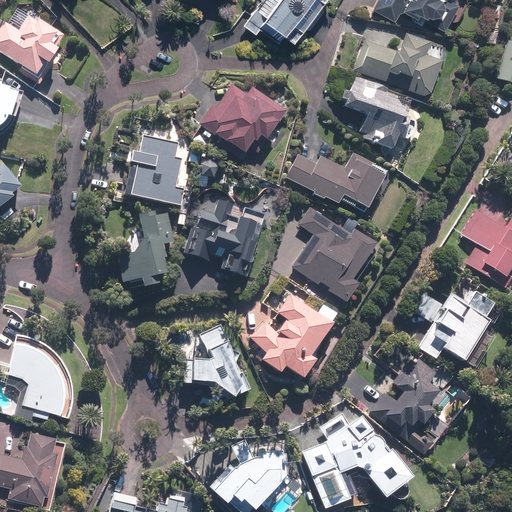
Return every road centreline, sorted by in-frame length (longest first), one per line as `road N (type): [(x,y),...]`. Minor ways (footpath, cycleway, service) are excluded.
road 1 (residential): [(148,430),(270,421),(332,388),(492,134)]
road 2 (residential): [(49,282),(62,249),(73,157),(102,98)]
road 3 (residential): [(49,282),(84,305),(116,344),(148,430)]
road 4 (residential): [(102,98),(140,48),(159,39),(186,45),(189,64),(177,81),(146,90)]
